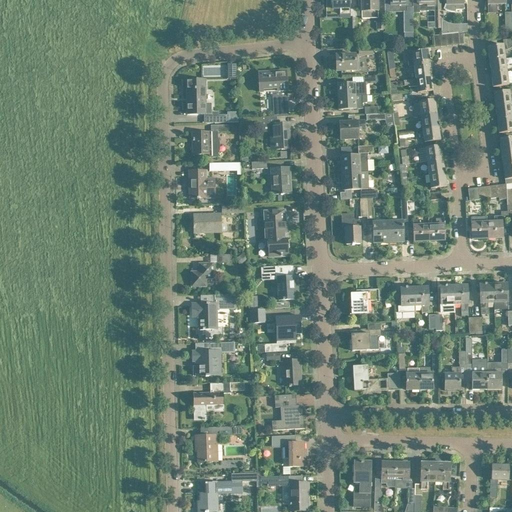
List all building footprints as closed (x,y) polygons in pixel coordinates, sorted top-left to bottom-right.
[(349,10),(349,0),(325,0),(326,12),(327,12),(327,11),(332,11),(332,9),(339,9),(339,18),(348,18),(349,40),(355,39),(355,17),(355,10),(349,10)] [(378,17),(377,0),(361,0),(362,19),(377,19),(377,29),(384,29),(384,17),(378,17)] [(390,0),(390,12),(406,12),(406,32),(413,32),(412,0),(390,0)] [(412,0),(413,14),(419,14),(419,11),(435,11),(435,28),(441,28),(441,22),(440,1),(435,2),(434,0),(412,0)] [(445,0),(446,3),(444,3),(442,8),(445,9),(448,10),(451,11),(454,11),(457,11),(457,9),(464,9),(463,0),(445,0)] [(505,5),(505,0),(487,0),(488,14),(498,14),(497,5),(505,5)] [(458,34),(458,28),(454,28),(448,27),(445,25),(441,22),(441,28),(441,35),(446,35),(452,34),(458,34)] [(441,47),(440,36),(433,36),(434,48),(441,47)] [(489,61),(505,59),(503,45),(488,47),(489,61)] [(430,64),(428,51),(412,53),(412,50),(406,51),(408,67),(414,66),(430,64)] [(359,55),(356,55),(336,56),(336,71),(359,70),(359,55)] [(507,72),(505,59),(489,61),(491,74),(507,72)] [(432,78),(430,64),(414,66),(416,79),(416,80),(432,78)] [(286,72),(259,73),(260,92),(259,92),(259,94),(279,93),(279,99),(287,98),(286,78),(286,72)] [(507,72),(491,74),(493,87),(508,85),(507,72)] [(433,91),(432,78),(416,80),(416,79),(403,81),(404,86),(408,85),(408,87),(416,86),(417,93),(433,91)] [(205,105),(204,80),(187,80),(188,115),(205,114),(205,113),(209,113),(209,105),(205,105)] [(363,83),(337,85),(338,98),(361,96),(366,96),(366,85),(364,85),(363,83)] [(509,91),(493,93),(495,107),(511,105),(509,91)] [(367,96),(366,96),(361,96),(338,98),(338,111),(362,109),(362,104),(367,102),(367,96)] [(279,99),(272,99),(273,110),(288,109),(287,98),(279,99)] [(367,99),(368,106),(376,105),(375,98),(367,99)] [(436,114),(435,101),(414,103),(416,117),(421,116),(436,114)] [(511,118),(511,113),(511,105),(495,107),(497,120),(511,118)] [(393,114),(385,114),(385,121),(388,128),(394,127),(394,121),(394,120),(393,114)] [(438,127),(436,114),(421,116),(422,129),(438,127)] [(227,115),(218,115),(218,123),(227,123),(227,115)] [(261,117),(252,118),(252,129),(262,128),(262,133),(271,132),(271,138),(276,138),(277,150),(290,149),(289,126),(277,127),(277,125),(277,117),(261,117)] [(511,131),(511,118),(497,120),(499,134),(511,131)] [(365,122),(339,123),(340,140),(359,139),(359,131),(365,130),(365,122)] [(217,139),(217,132),(227,132),(227,125),(210,126),(211,133),(192,133),(192,155),(209,155),(209,157),(217,157),(217,154),(218,152),(219,150),(219,144),(219,142),(218,141),(217,139)] [(440,141),(438,127),(422,129),(424,143),(440,141)] [(511,138),(499,140),(501,153),(511,151),(511,138)] [(368,172),(367,153),(373,153),(373,146),(358,147),(358,156),(341,157),(342,174),(368,172)] [(443,160),(441,147),(425,149),(427,162),(443,160)] [(409,157),(406,157),(406,150),(400,151),(402,166),(407,165),(409,165),(409,157)] [(511,165),(511,151),(501,153),(503,166),(511,165)] [(253,153),(253,163),(269,162),(269,153),(253,153)] [(444,173),(443,160),(427,162),(429,175),(444,173)] [(511,178),(511,165),(503,166),(504,180),(511,178)] [(290,178),(289,168),(271,169),(273,195),(282,195),(284,195),(288,194),(287,179),(290,178)] [(206,171),(189,172),(189,179),(190,179),(190,190),(189,190),(189,199),(197,199),(197,200),(199,200),(199,199),(215,198),(215,179),(206,179),(206,171)] [(369,189),(368,172),(342,174),(343,191),(360,190),(369,189)] [(446,187),(444,173),(429,175),(431,189),(446,187)] [(497,186),(490,187),(491,199),(499,198),(499,200),(507,199),(505,185),(502,185),(499,186),(497,186)] [(491,199),(490,187),(482,188),(484,200),(491,199)] [(484,200),(482,188),(475,189),(477,201),(484,200)] [(477,201),(475,189),(468,190),(469,201),(477,201)] [(361,200),(367,199),(372,199),(378,199),(377,191),(360,192),(361,200)] [(441,193),(427,194),(428,201),(442,200),(441,193)] [(242,205),(221,205),(222,214),(243,213),(242,205)] [(286,239),(284,210),(264,211),(266,230),(268,230),(270,258),(287,257),(286,239)] [(341,229),(345,229),(346,245),(360,244),(359,220),(354,220),(353,214),(341,214),(341,229)] [(220,215),(194,215),(194,227),(193,227),(193,229),(194,229),(194,233),(221,233),(220,215)] [(479,218),(471,218),(472,239),(487,239),(486,223),(486,217),(479,218)] [(494,222),(486,223),(487,239),(502,238),(501,217),(494,217),(494,222)] [(444,241),(443,219),(436,219),(436,225),(428,225),(429,241),(444,241)] [(429,241),(428,225),(421,226),(421,220),(413,221),(414,242),(429,241)] [(387,222),(372,223),(373,244),(388,243),(387,222)] [(401,222),(387,222),(388,243),(403,243),(403,225),(402,222),(401,222)] [(243,254),(239,257),(244,262),(248,259),(243,254)] [(231,255),(220,255),(220,263),(231,263),(231,255)] [(214,263),(198,264),(198,272),(190,272),(191,288),(206,287),(206,280),(214,280),(214,263)] [(298,287),(297,277),(291,277),(290,266),(263,268),(263,274),(269,274),(270,279),(277,278),(278,301),(294,300),(294,287),(298,287)] [(494,303),(493,285),(486,285),(486,284),(484,284),(484,285),(479,285),(481,316),(488,316),(487,304),(494,303)] [(507,284),(493,285),(494,303),(494,310),(500,310),(508,310),(507,284)] [(454,305),(453,287),(447,287),(446,286),(444,286),(445,287),(440,287),(441,313),(448,313),(447,305),(454,305)] [(468,317),(467,286),(453,287),(454,305),(461,305),(461,317),(468,317)] [(415,307),(414,288),(407,289),(407,287),(405,288),(405,289),(400,289),(401,315),(408,314),(408,307),(415,307)] [(429,313),(427,288),(414,288),(415,307),(421,307),(421,314),(429,313)] [(379,301),(378,290),(356,291),(356,294),(350,294),(351,304),(349,304),(350,315),(368,314),(367,302),(379,301)] [(192,304),(191,304),(191,317),(200,317),(200,331),(205,331),(205,339),(223,338),(223,328),(216,328),(216,310),(235,309),(235,295),(214,295),(214,304),(192,304)] [(265,310),(250,311),(251,324),(266,323),(265,310)] [(299,316),(276,317),(277,344),(290,344),(293,343),(293,334),(300,334),(299,316)] [(367,331),(350,332),(350,333),(351,332),(352,352),(370,350),(378,350),(377,337),(381,337),(380,330),(380,324),(367,325),(367,331)] [(195,344),(196,353),(192,353),(193,361),(199,361),(200,376),(220,376),(219,353),(234,353),(234,343),(195,344)] [(486,360),(471,361),(471,365),(472,365),(472,390),(487,390),(486,367),(486,363),(486,360)] [(301,374),(300,361),(283,362),(284,387),(289,386),(289,387),(291,387),(291,386),(301,386),(301,385),(300,385),(299,374),(301,374)] [(501,390),(501,364),(501,363),(486,363),(486,367),(487,390),(501,390)] [(378,380),(368,381),(368,366),(353,367),(354,391),(378,390),(378,380)] [(432,390),(432,374),(432,372),(430,370),(430,368),(419,368),(419,369),(419,390),(432,390)] [(460,390),(459,368),(451,368),(451,375),(444,375),(445,390),(460,390)] [(419,369),(406,369),(406,390),(419,390),(419,369)] [(399,373),(387,374),(388,391),(400,390),(399,373)] [(244,383),(219,384),(219,393),(203,394),(202,394),(201,394),(201,395),(200,395),(200,396),(194,396),(194,391),(193,391),(194,417),(195,418),(195,419),(196,420),(197,420),(198,421),(199,421),(205,420),(204,406),(214,405),(214,411),(224,410),(224,405),(223,394),(231,394),(231,391),(244,391),(244,383)] [(296,406),(296,395),(274,397),(275,408),(280,408),(281,421),(272,422),(272,431),(304,429),(303,417),(305,417),(305,416),(304,407),(302,407),(302,406),(296,406)] [(235,427),(219,427),(201,428),(201,436),(195,436),(195,446),(199,446),(199,452),(197,452),(197,463),(217,462),(216,437),(219,437),(219,436),(236,436),(235,427)] [(304,443),(295,443),(295,436),(285,436),(271,437),(271,448),(282,448),(282,459),(289,459),(289,467),(307,467),(307,450),(304,450),(304,443)] [(395,487),(395,478),(395,463),(390,463),(390,461),(383,461),(383,463),(381,463),(381,484),(386,484),(386,486),(388,487),(395,487)] [(395,487),(394,489),(407,489),(407,488),(411,489),(411,482),(408,482),(409,464),(407,463),(407,461),(400,461),(400,463),(395,463),(395,478),(395,487)] [(369,508),(370,463),(354,462),(354,483),(360,483),(360,493),(354,493),(354,507),(369,508)] [(435,482),(435,464),(421,464),(420,490),(426,490),(427,482),(435,482)] [(449,465),(435,464),(435,482),(442,482),(442,490),(448,491),(449,465)] [(508,481),(508,466),(492,466),(492,480),(490,480),(490,498),(497,498),(497,483),(497,480),(508,481)] [(251,482),(250,474),(231,475),(231,482),(241,482),(251,482)] [(308,511),(307,483),(301,483),(301,476),(279,477),(279,484),(279,487),(289,486),(290,511),(308,511)] [(268,484),(279,484),(279,477),(260,477),(260,487),(268,486),(268,484)] [(231,482),(197,483),(197,495),(200,495),(200,502),(197,502),(197,511),(212,511),(215,511),(215,502),(217,501),(217,495),(242,494),(241,482),(231,482)]
